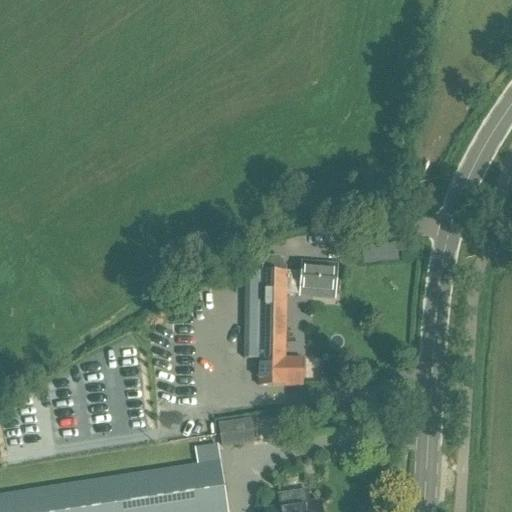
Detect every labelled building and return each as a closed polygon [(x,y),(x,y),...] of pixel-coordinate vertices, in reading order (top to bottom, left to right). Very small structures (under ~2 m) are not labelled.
[(286,273),(286,295),(299,296),(299,297),(334,300),(336,267),(302,264),(301,274),(286,273)] [(259,359),(258,387),(302,388),(302,360),(284,360),(286,295),(286,273),(260,273),(259,359)] [(257,295),(243,295),(243,312),(257,311),(257,295)] [(195,466),(0,497),(0,511),(226,511),(215,444),(192,448),(195,466)] [(320,511),(319,504),(309,506),(307,492),(278,496),(280,510),(265,511),(320,511)]
